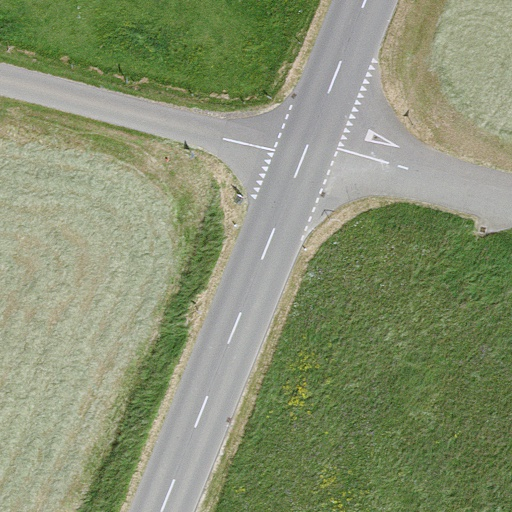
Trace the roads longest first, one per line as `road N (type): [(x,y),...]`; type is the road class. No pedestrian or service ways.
road 1 (secondary): [(191,511),(341,151)]
road 2 (residential): [(0,67),(341,151)]
road 3 (residential): [(341,151),(511,197)]
road 4 (secondary): [(341,151),(401,0)]
